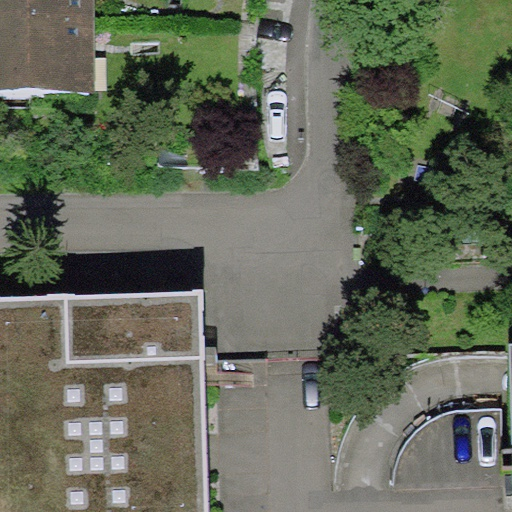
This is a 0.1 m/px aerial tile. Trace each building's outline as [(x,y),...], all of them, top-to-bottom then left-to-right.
[(0,0),(0,25),(72,24),(71,0),(0,0)] [(158,164),(243,170),(245,35),(245,9),(184,0),(180,0),(169,52),(154,53),(158,164)] [(246,0),(184,0),(245,9),(246,0)] [(72,24),(0,25),(0,97),(73,96),(72,24)] [(61,311),(63,377),(199,373),(198,361),(197,308),(61,311)] [(203,511),(199,373),(63,377),(61,311),(0,312),(0,511),(203,511)] [(507,463),(496,463),(497,481),(507,480),(508,511),(511,511),(511,356),(503,357),(507,463)]
